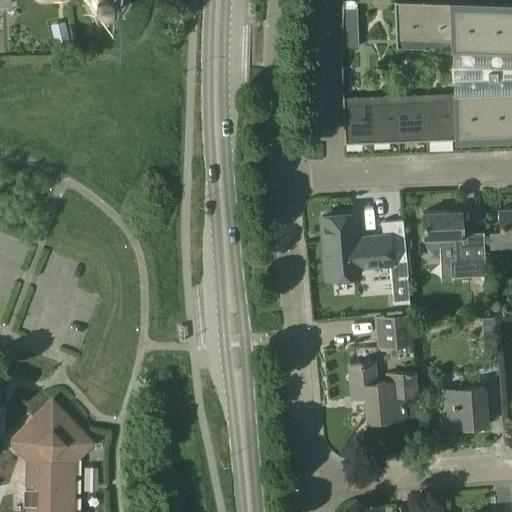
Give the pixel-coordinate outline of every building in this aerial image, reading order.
[(122,0),(91,0),(92,2),(92,6),(93,9),(96,12),(98,14),(101,16),(104,17),(108,17),(111,16),(115,15),(117,13),(120,10),(121,7),(122,4),(122,1),(122,0)] [(511,3),(400,0),(394,0),(396,47),(459,49),(466,49),(473,50),(487,50),(494,50),(501,51),(511,51),(511,3)] [(51,26),(57,50),(70,47),(65,23),(51,26)] [(461,91),(343,96),(344,143),(425,139),(484,137),(511,135),(511,88),(503,89),(496,89),(489,90),(475,90),(468,90),(461,91)] [(511,207),(498,208),(499,232),(490,233),(490,248),(511,247),(511,207)] [(450,277),(485,276),(485,230),(462,231),(461,209),(423,211),(424,247),(441,246),(440,243),(454,242),(455,258),(450,258),(450,277)] [(402,218),(382,220),(383,234),(355,236),(353,213),(323,216),(328,273),(358,270),(357,265),(390,262),(393,303),(408,302),(406,276),(407,275),(402,218)] [(423,250),(423,262),(436,263),(436,250),(423,250)] [(410,312),(374,315),(377,347),(413,343),(410,312)] [(498,350),(495,316),(481,318),(483,351),(498,350)] [(406,415),(404,394),(418,393),(416,369),(385,372),(386,381),(377,381),(375,362),(352,363),(354,395),(368,394),(369,418),(406,415)] [(445,427),(489,424),(486,385),(442,389),(445,427)] [(74,511),(73,511),(74,458),(92,441),(52,400),(12,439),(29,457),(28,511),(22,511),(74,511)]
